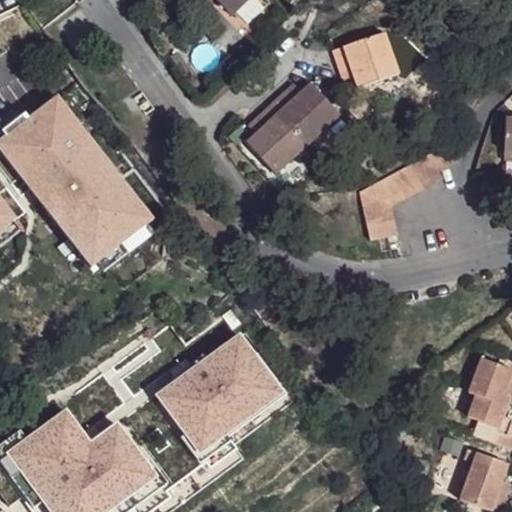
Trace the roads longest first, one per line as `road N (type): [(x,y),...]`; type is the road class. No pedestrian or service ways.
road 1 (residential): [(487,256),(354,285),(286,259),(241,213),(92,0)]
road 2 (residential): [(511,81),(480,119),(465,166),(487,256)]
